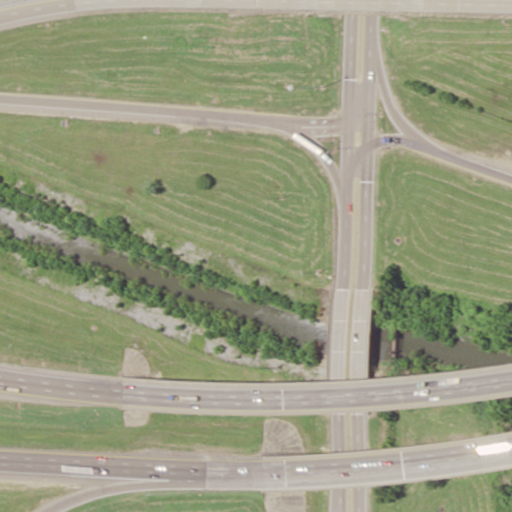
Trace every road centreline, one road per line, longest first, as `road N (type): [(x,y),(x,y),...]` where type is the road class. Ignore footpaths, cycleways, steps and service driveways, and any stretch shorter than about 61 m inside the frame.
road 1 (motorway): [(511,385),(386,399),(114,395)]
road 2 (motorway): [(0,100),(285,121),(360,139)]
road 3 (motorway): [(209,474),(330,472),(511,450)]
road 4 (motorway): [(0,15),(97,0),(284,2)]
road 5 (tertiary): [(363,33),(356,287)]
road 6 (motorway): [(0,465),(209,474)]
road 7 (motorway): [(284,2),(482,7)]
road 8 (motorway): [(468,171),(404,133),(363,33)]
road 9 (motorway): [(511,183),(360,139)]
road 10 (motorway): [(45,511),(84,493),(193,474)]
road 11 (motorway): [(285,121),(327,161),(358,231)]
road 12 (tertiary): [(356,287),(354,412)]
